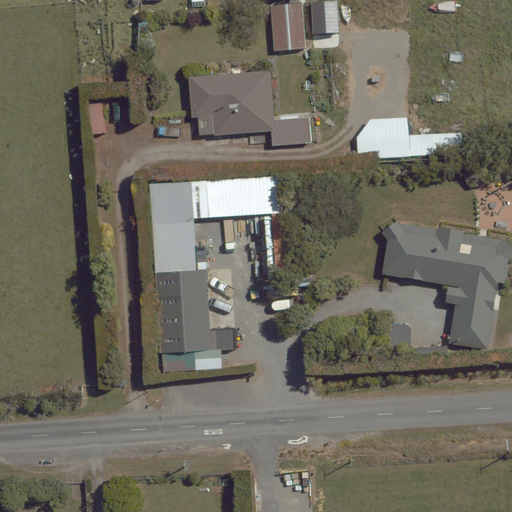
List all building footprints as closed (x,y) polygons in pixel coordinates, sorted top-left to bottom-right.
[(309,3),(271,5),(274,52),(312,50),(309,3)] [(272,73),(193,77),(196,119),(200,119),(201,136),(271,132),(272,148),(313,145),(312,118),(275,120),(272,73)] [(464,130),(358,135),(359,159),(462,154),(461,143),(464,143),(464,130)] [(231,185),(177,190),(191,355),(245,350),(231,185)] [(511,248),(417,231),(409,277),(494,293),(484,346),(511,351),(511,248)] [(290,290),(271,290),(273,325),(291,324),(290,290)]
